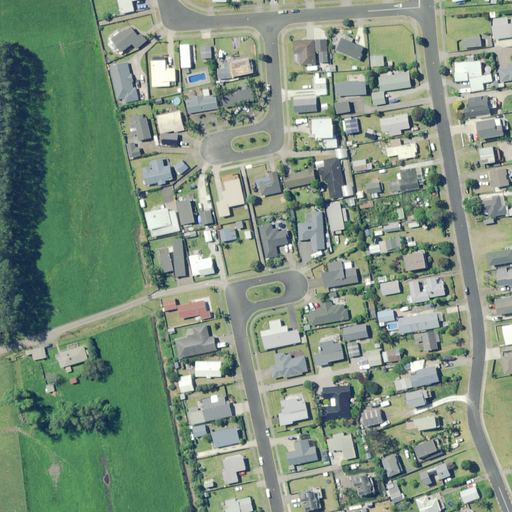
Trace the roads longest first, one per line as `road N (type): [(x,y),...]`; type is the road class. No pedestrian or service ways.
road 1 (residential): [(508,511),(474,405),(479,322),(425,6)]
road 2 (track): [(0,352),(176,289),(220,284)]
road 3 (residential): [(277,511),(234,309)]
road 4 (residential): [(268,18),(425,6)]
road 5 (residential): [(234,309),(230,288),(264,276),(294,273),(300,284),(294,294),(265,301)]
